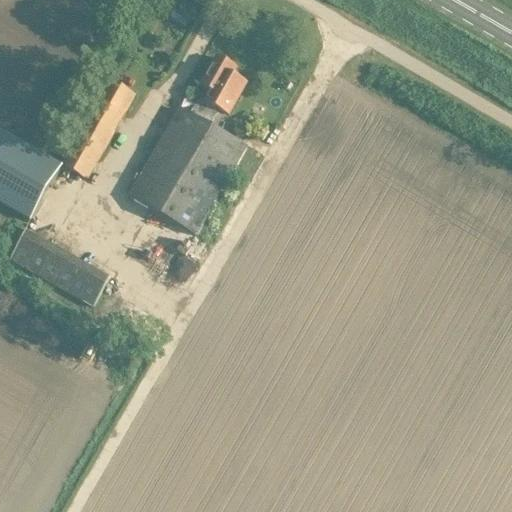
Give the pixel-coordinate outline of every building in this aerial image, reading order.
[(1,39),(0,40),(0,129),(60,164),(99,95),(1,39)] [(199,83),(208,88),(203,97),(198,94),(188,112),(178,106),(127,194),(193,232),(243,144),(206,123),(216,105),(226,111),(244,81),(229,73),(233,66),(215,55),(199,83)] [(120,77),(78,168),(97,176),(139,85),(120,77)] [(60,164),(0,129),(0,202),(28,219),(60,164)] [(23,228),(6,256),(90,304),(106,276),(46,241),(23,228)]
